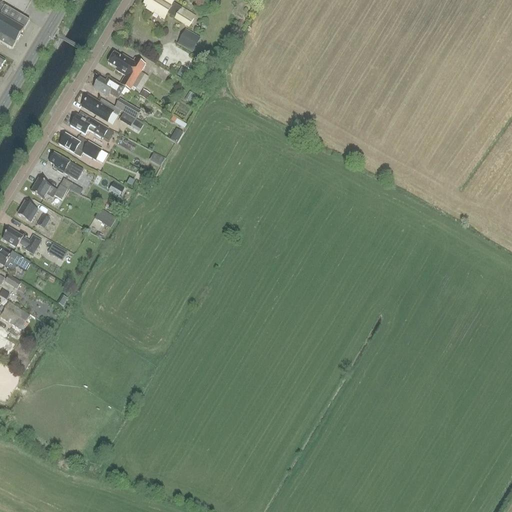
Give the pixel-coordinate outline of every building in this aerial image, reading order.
[(164,20),(168,15),(175,19),(174,20),(189,29),(196,17),(182,8),(182,9),(174,4),(176,0),(175,0),(147,0),(145,5),(148,7),(147,9),(164,20)] [(0,4),(0,35),(16,45),(30,22),(0,4)] [(192,54),(200,39),(186,31),(177,45),(192,54)] [(0,44),(13,51),(16,45),(0,35),(0,44)] [(146,66),(136,60),(134,63),(124,57),(122,59),(115,55),(109,65),(119,71),(117,73),(125,78),(121,86),(131,92),(146,66)] [(184,79),(188,73),(181,69),(177,76),(184,79)] [(109,79),(106,83),(100,79),(93,89),(108,98),(109,95),(118,100),(125,89),(109,79)] [(102,101),(101,101),(99,105),(88,99),(82,109),(107,124),(113,114),(118,117),(121,112),(102,101)] [(115,108),(136,121),(141,113),(120,100),(115,108)] [(135,121),(124,114),(120,121),(131,127),(135,121)] [(88,132),(94,136),(102,141),(108,131),(105,129),(104,130),(100,127),(101,126),(90,119),(87,124),(77,117),(74,122),(72,122),(71,124),(72,126),(71,127),(85,136),(88,132)] [(80,158),(83,155),(83,154),(96,162),(101,152),(88,145),(89,144),(79,138),(76,143),(65,136),(60,146),(80,158)] [(71,163),(54,154),(49,164),(53,166),(52,168),(57,171),(57,172),(63,176),(64,175),(77,182),(83,171),(70,164),(71,163)] [(154,155),(150,162),(160,168),(164,160),(154,155)] [(150,187),(153,180),(143,175),(140,182),(150,187)] [(62,201),(68,190),(60,186),(59,185),(56,191),(51,188),(51,187),(39,180),(31,193),(44,201),(48,193),(62,201)] [(68,190),(69,191),(73,185),(64,180),(60,186),(68,190)] [(30,224),(38,211),(25,204),(18,216),(30,224)] [(94,219),(110,229),(116,220),(100,210),(94,219)] [(37,226),(44,230),(50,220),(43,216),(37,226)] [(34,255),(41,243),(33,238),(30,243),(9,231),(3,241),(17,249),(19,245),(26,249),(25,250),(34,255)] [(52,245),(49,250),(60,257),(63,252),(52,245)] [(0,251),(0,265),(4,268),(4,267),(13,273),(16,267),(25,273),(31,264),(12,253),(9,257),(0,251)] [(4,283),(17,291),(21,284),(9,276),(4,283)] [(0,294),(0,299),(6,302),(10,294),(2,290),(0,294)] [(10,304),(1,318),(20,331),(30,317),(10,304)]
